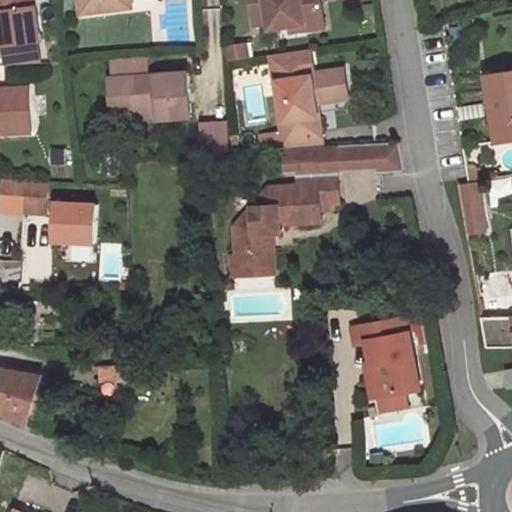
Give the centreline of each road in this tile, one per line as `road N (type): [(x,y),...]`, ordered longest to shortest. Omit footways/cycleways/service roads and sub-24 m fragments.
road 1 (residential): [(398,0),(429,191),(455,269),(477,397)]
road 2 (unclassified): [(0,430),(133,483),(256,511),(392,503)]
